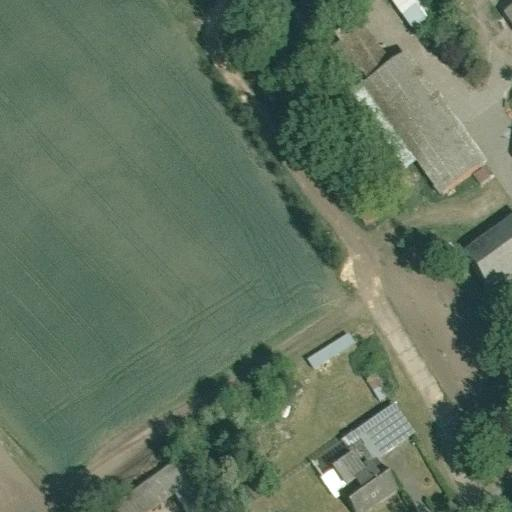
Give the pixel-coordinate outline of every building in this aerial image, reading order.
[(426,0),(393,0),(393,1),(418,37),(441,21),(426,0)] [(364,88),(391,69),(357,20),(329,38),(336,48),(330,53),(350,81),(356,77),(364,88)] [(481,167),(407,59),(391,69),(364,88),(439,196),(481,167)] [(511,274),(511,224),(473,252),(497,285),(511,274)] [(308,358),(348,338),(343,328),(303,348),(308,358)] [(353,337),(310,359),(315,370),(359,347),(353,337)] [(393,411),(358,435),(377,463),(413,439),(393,411)] [(332,474),(357,511),(370,511),(397,494),(382,473),(375,478),(368,467),(358,474),(350,462),(332,474)] [(175,465),(113,509),(115,511),(153,511),(190,486),(175,465)]
